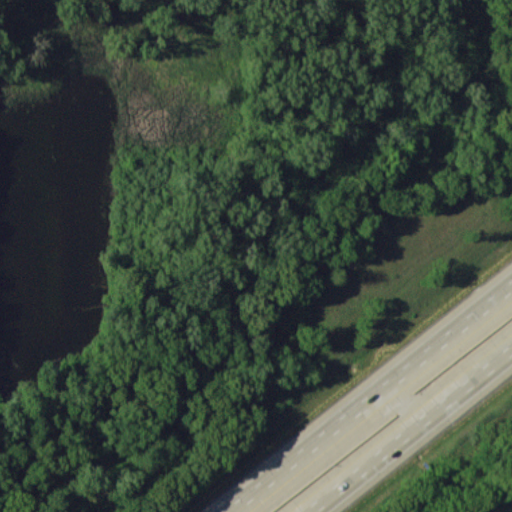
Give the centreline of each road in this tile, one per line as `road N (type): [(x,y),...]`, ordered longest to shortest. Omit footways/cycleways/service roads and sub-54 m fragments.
road 1 (motorway): [(511,284),(227,511)]
road 2 (motorway): [(310,511),(511,350)]
